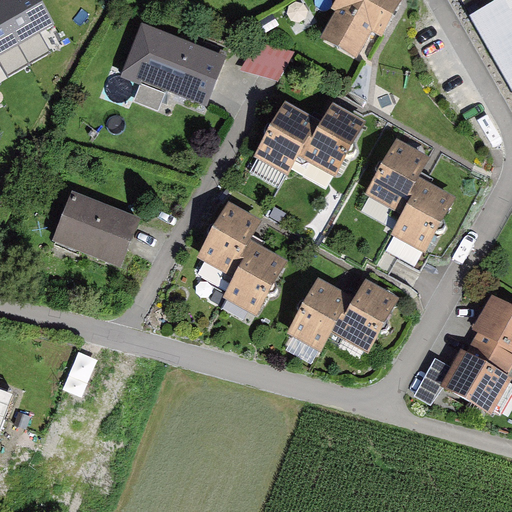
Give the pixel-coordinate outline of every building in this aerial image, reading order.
[(37,0),(0,0),(0,58),(54,29),(37,0)] [(335,9),(320,36),(358,57),(373,30),(383,35),(402,0),(334,0),(331,7),(335,9)] [(511,0),(494,0),(472,13),(511,85),(511,0)] [(230,51),(141,16),(118,73),(208,108),(230,51)] [(294,51),(257,41),(241,70),(279,80),(294,51)] [(321,119),(287,99),(255,155),(290,174),(301,154),(321,119)] [(333,99),(321,119),(301,154),(337,175),(369,119),(333,99)] [(433,155),(397,136),(367,192),(402,211),(421,176),(433,155)] [(458,196),(421,176),(402,211),(391,233),(428,252),(458,196)] [(141,215),(73,188),(53,239),(121,266),(141,215)] [(265,218),(229,199),(199,255),(235,274),(253,240),(265,218)] [(289,259),(253,240),(235,274),(223,296),(258,315),(289,259)] [(354,296),(319,276),(288,331),(322,350),(333,331),(354,296)] [(365,276),(354,296),(333,331),(369,351),(401,296),(365,276)] [(511,303),(493,293),(474,327),(480,330),(469,349),(462,345),(441,384),(493,413),(511,379),(511,375),(510,374),(511,369),(511,303)] [(0,428),(14,393),(0,387),(0,428)] [(4,476),(0,474),(0,490),(23,499),(41,450),(38,448),(44,432),(23,425),(4,476)]
